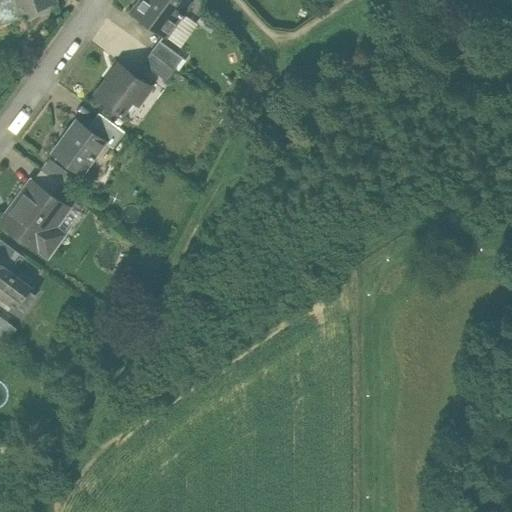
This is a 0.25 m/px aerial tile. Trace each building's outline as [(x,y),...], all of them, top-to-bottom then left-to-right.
[(0,0),(0,23),(19,18),(18,12),(56,0),(55,0),(0,0)] [(191,1),(189,0),(140,0),(131,12),(165,37),(180,16),(185,19),(187,16),(183,13),(191,1)] [(183,58),(159,40),(151,51),(175,69),(183,58)] [(151,51),(151,52),(143,63),(166,80),(175,69),(151,51)] [(151,86),(119,62),(95,95),(127,119),(151,86)] [(124,132),(99,113),(88,127),(106,140),(105,142),(113,147),(124,132)] [(88,127),(77,119),(52,153),(81,174),(83,172),(81,171),(91,157),(93,159),(95,157),(94,156),(105,142),(106,140),(88,127)] [(60,183),(41,169),(33,180),(52,194),(60,183)] [(33,180),(1,222),(37,249),(38,247),(48,254),(62,234),(53,227),(68,206),(52,194),(33,180)] [(21,254),(0,238),(0,262),(9,270),(21,254)] [(0,262),(0,294),(15,305),(29,286),(12,273),(12,272),(9,270),(0,262)] [(0,337),(6,342),(12,333),(0,324),(0,337)]
